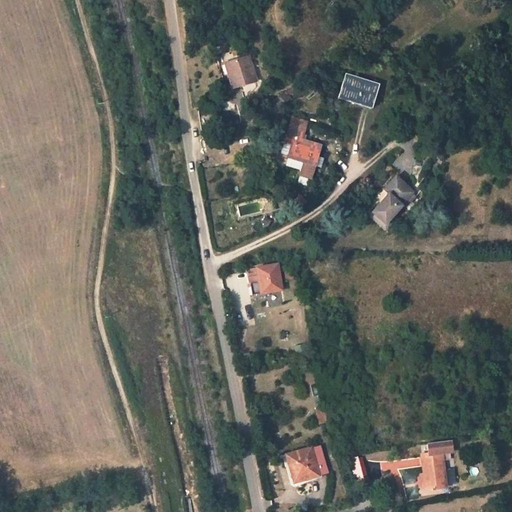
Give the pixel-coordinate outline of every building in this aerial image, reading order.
[(226,72),(231,90),(253,83),(245,57),(229,62),(232,71),(226,72)] [(338,97),(370,107),(377,84),(344,75),(338,97)] [(290,122),(280,154),(301,161),(298,174),(309,178),(314,163),(319,164),(321,156),(317,155),(319,143),(302,138),(304,125),(290,122)] [(427,173),(413,168),(408,183),(422,188),(427,173)] [(408,202),(392,184),(379,195),(383,200),(374,209),(387,222),(408,202)] [(256,268),(260,294),(280,290),(275,265),(256,268)] [(285,271),(287,283),(295,282),(292,269),(285,271)] [(316,448),(282,455),(289,484),(323,478),(316,448)] [(416,475),(420,493),(443,487),(436,452),(416,456),(420,474),(416,475)]
